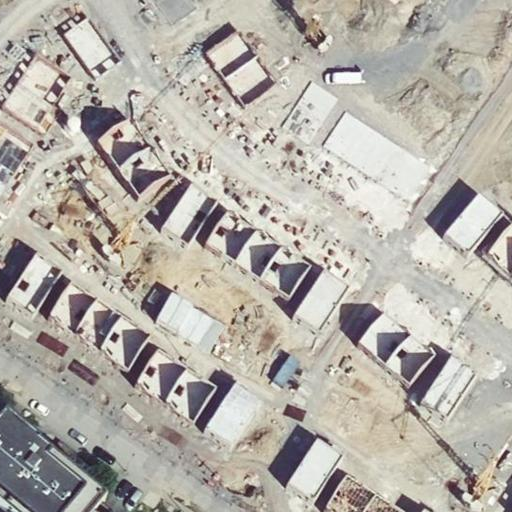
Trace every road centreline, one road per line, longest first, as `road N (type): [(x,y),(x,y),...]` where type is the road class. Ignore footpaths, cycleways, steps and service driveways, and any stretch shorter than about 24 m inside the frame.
road 1 (residential): [(107,0),(154,80),(203,135),(511,343)]
road 2 (residential): [(0,365),(218,511)]
